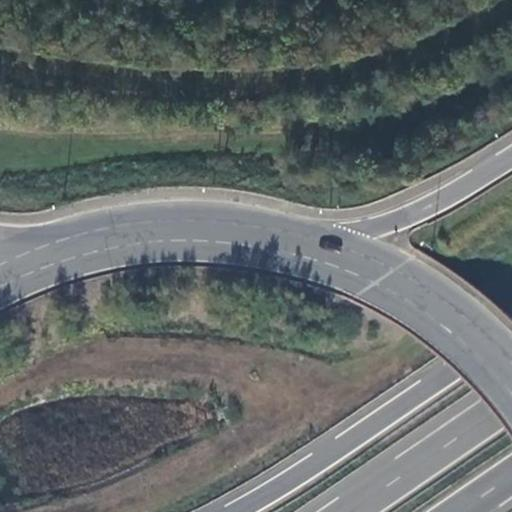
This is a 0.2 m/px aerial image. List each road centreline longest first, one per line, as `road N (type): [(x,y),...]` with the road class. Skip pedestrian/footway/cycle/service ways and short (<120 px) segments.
road 1 (trunk): [(511,327),(234,511)]
road 2 (primary): [(325,241),(201,220),(117,225),(36,247)]
road 3 (primary): [(511,359),(438,296),(325,241)]
road 4 (trunk): [(511,156),(423,207),(325,241)]
road 5 (trunk): [(511,401),(349,511)]
